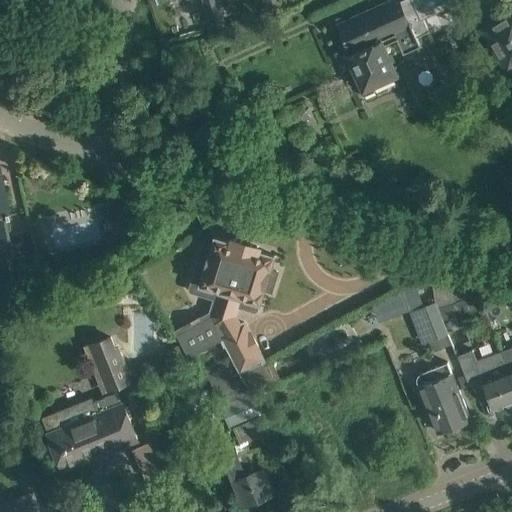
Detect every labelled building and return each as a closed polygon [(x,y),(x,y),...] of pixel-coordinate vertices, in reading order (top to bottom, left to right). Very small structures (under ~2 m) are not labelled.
[(224,24),(216,0),(202,0),(211,27),(224,24)] [(281,6),(279,0),(265,0),(268,10),(281,6)] [(399,0),(389,0),(338,24),(351,53),(349,54),(360,80),(357,81),(363,95),(375,90),(373,84),(396,73),(383,45),(397,38),(403,53),(421,45),(417,36),(429,31),(423,19),(410,24),(399,0)] [(511,3),(511,11),(483,29),(507,69),(511,66),(511,2),(511,3)] [(22,101),(27,90),(16,85),(11,96),(22,101)] [(0,247),(8,246),(3,220),(8,219),(0,180),(0,247)] [(114,237),(129,234),(125,214),(110,217),(114,237)] [(211,315),(176,334),(189,357),(221,340),(224,346),(226,346),(240,372),(262,360),(263,360),(264,360),(263,358),(263,359),(244,324),(245,323),(244,322),(243,323),(236,327),(233,322),(234,321),(237,313),(239,305),(254,310),(257,309),(259,302),(260,302),(260,300),(259,300),(262,291),(263,291),(264,289),(263,289),(269,268),(269,267),(270,268),(271,266),(270,265),(273,257),(274,257),(274,255),(272,254),(272,255),(263,252),(264,251),(261,251),(261,252),(259,251),(232,243),(230,242),(228,241),(228,240),(226,240),(226,241),(217,238),(218,237),(215,236),(215,238),(216,239),(213,247),(212,247),(211,249),(204,247),(204,246),(202,245),(201,248),(202,248),(190,288),(191,290),(214,298),(216,298),(211,315)] [(428,340),(448,332),(438,308),(440,308),(443,307),(459,304),(452,288),(436,283),(432,283),(435,302),(417,310),(419,316),(424,328),(428,340)] [(467,302),(470,312),(484,306),(480,297),(452,288),(459,304),(467,302)] [(90,344),(108,389),(130,381),(117,348),(112,349),(108,337),(90,344)] [(186,357),(179,345),(169,351),(176,363),(186,357)] [(511,345),(502,350),(511,376),(511,345)] [(472,350),(459,355),(470,384),(483,379),(494,408),(511,401),(511,376),(502,350),(476,360),(472,350)] [(272,358),(238,375),(251,391),(281,380),(272,358)] [(452,373),(448,361),(422,371),(420,372),(420,373),(419,373),(418,374),(418,375),(417,376),(417,378),(417,379),(420,386),(419,386),(437,430),(470,418),(453,373),(452,373)] [(182,366),(170,373),(175,382),(187,375),(182,366)] [(164,376),(138,390),(143,400),(170,386),(164,376)] [(94,401),(92,396),(42,417),(62,468),(114,447),(115,449),(137,440),(123,403),(121,403),(117,392),(94,401)] [(250,392),(222,403),(231,427),(232,427),(233,429),(235,428),(241,443),(267,433),(250,392)] [(287,400),(277,404),(282,418),(293,414),(287,400)] [(275,491),(258,447),(224,460),(242,504),(275,491)]
